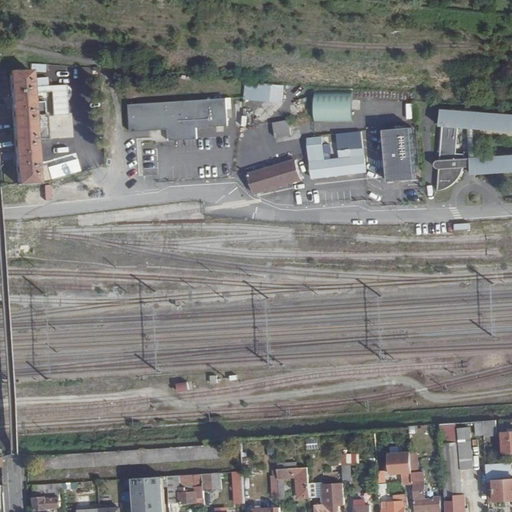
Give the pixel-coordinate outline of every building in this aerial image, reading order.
[(31,65),(32,73),(46,72),(45,64),(31,65)] [(35,116),(32,73),(11,74),(18,185),(39,183),(36,140),(49,139),(47,115),(35,116)] [(246,83),(245,100),(283,103),(284,86),(246,83)] [(316,93),(316,122),(352,122),(352,93),(316,93)] [(227,99),(130,105),(131,132),(168,130),(169,141),(198,139),(197,128),(228,126),(227,99)] [(511,112),(444,107),(439,190),(443,189),(450,186),(456,182),(459,176),(462,171),(463,167),(472,166),(472,175),(511,172),(511,152),(465,156),(465,153),(457,152),(459,127),(511,130),(511,112)] [(274,122),(277,137),(294,134),(291,118),(274,122)] [(422,177),(419,124),(391,126),(394,179),(422,177)] [(325,160),(323,138),(309,140),(313,178),(366,172),(364,149),(340,152),(340,159),(325,160)] [(294,155),(279,160),(281,165),(270,168),(269,163),(255,167),(257,173),(249,175),(254,194),(302,180),(294,155)] [(73,161),(50,168),(53,180),(77,174),(73,161)] [(179,391),(191,389),(190,381),(178,383),(179,391)] [(497,433),(497,420),(484,421),(485,434),(497,433)] [(459,448),(457,423),(441,424),(446,511),(466,511),(466,495),(462,494),(461,468),(474,467),(471,428),(461,428),(462,448),(459,448)] [(504,452),(511,451),(511,429),(509,429),(509,432),(503,433),(504,452)] [(221,444),(37,456),(38,470),(223,458),(221,444)] [(361,462),(361,453),(344,453),(345,463),(361,462)] [(413,473),(412,461),(398,462),(399,474),(403,474),(403,484),(414,484),(413,482),(413,473)] [(511,470),(511,462),(486,464),(489,502),(511,500),(511,511),(511,470)] [(352,481),(351,465),(343,465),(344,481),(352,481)] [(310,497),(308,468),(298,468),(289,469),(278,469),(278,476),(279,478),(290,478),(290,475),(296,475),(298,498),(310,497)] [(238,504),(245,504),(243,472),(236,472),(238,504)] [(221,473),(213,474),(213,490),(222,489),(221,473)] [(165,477),(167,507),(174,506),(174,502),(177,502),(177,484),(195,483),(196,489),(196,491),(186,492),(185,489),(180,490),(180,498),(197,497),(197,493),(205,493),(204,491),(203,474),(165,477)] [(213,474),(203,474),(204,491),(213,490),(213,474)] [(134,479),(136,511),(163,511),(163,507),(167,507),(165,477),(134,479)] [(414,484),(415,511),(429,510),(429,511),(441,511),(443,509),(442,497),(440,497),(440,496),(434,497),(434,499),(426,499),(425,482),(413,482),(414,484)] [(60,490),(64,490),(64,483),(34,486),(36,510),(48,510),(48,508),(61,507),(60,490)] [(340,511),(340,505),(346,504),(344,483),(325,485),(326,505),(317,505),(317,511),(340,511)] [(387,483),(379,484),(379,494),(384,494),(384,489),(387,488),(387,483)] [(220,495),(214,498),(218,507),(224,504),(220,495)] [(383,511),(405,511),(405,507),(408,507),(407,500),(406,495),(396,496),(396,501),(383,502),(383,511)] [(356,511),(370,511),(370,506),(365,506),(365,500),(356,500),(356,511)]
